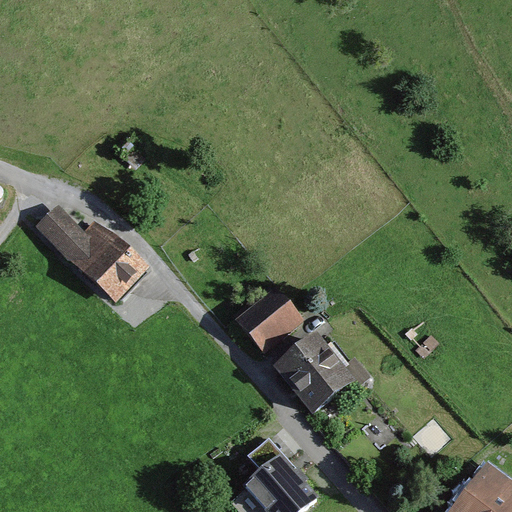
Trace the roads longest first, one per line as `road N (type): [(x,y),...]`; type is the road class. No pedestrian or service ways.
road 1 (residential): [(0,166),(101,214),(190,296),(263,394),(372,511)]
road 2 (track): [(455,0),(511,127)]
